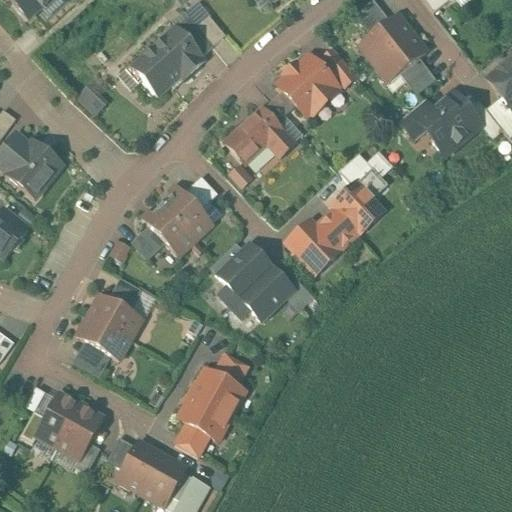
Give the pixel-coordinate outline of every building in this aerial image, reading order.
[(7,0),(28,22),(51,0),(7,0)] [(380,14),(362,28),(370,39),(388,24),(380,14)] [(397,18),(357,51),(371,69),(412,36),(397,18)] [(225,39),(209,20),(196,30),(212,49),(225,39)] [(175,30),(130,71),(156,100),(180,79),(183,83),(203,65),(200,62),(202,60),(201,59),(184,40),(175,30)] [(212,49),(196,30),(184,40),(201,59),(212,49)] [(412,36),(371,69),(387,88),(427,55),(412,36)] [(355,81),(333,53),(320,63),(326,72),(323,75),(336,90),(339,87),(342,91),(355,81)] [(309,60),(276,90),(294,110),(298,106),(308,116),(310,113),(319,113),(327,106),(327,98),(336,90),(323,75),(309,60)] [(511,64),(509,61),(485,81),(501,101),(511,113),(511,112),(511,64)] [(419,63),(400,77),(408,88),(427,73),(419,63)] [(104,107),(86,91),(77,100),(94,117),(104,107)] [(480,129),(453,97),(444,104),(443,104),(439,107),(439,108),(432,114),(420,124),(423,127),(434,140),(430,144),(443,159),(480,129)] [(501,101),(485,113),(507,142),(511,137),(511,112),(511,113),(501,101)] [(289,125),(270,104),(261,113),(280,134),(289,125)] [(423,104),(397,125),(409,139),(423,127),(420,124),(432,114),(423,104)] [(261,113),(224,146),(244,167),(266,147),(279,161),(292,148),(280,134),(261,113)] [(0,116),(0,142),(15,123),(2,114),(0,116)] [(27,150),(13,138),(0,154),(0,171),(6,176),(4,178),(33,203),(61,168),(45,155),(44,157),(32,147),(33,145),(32,144),(27,150)] [(250,183),(238,170),(229,178),(241,191),(250,183)] [(216,198),(200,181),(191,189),(208,206),(216,198)] [(355,186),(351,190),(330,210),(333,213),(357,238),(358,239),(382,215),(364,197),(355,186)] [(208,206),(191,189),(182,197),(199,214),(208,206)] [(176,191),(158,207),(196,247),(213,230),(176,191)] [(220,219),(208,206),(199,214),(211,227),(220,219)] [(158,207),(142,223),(179,262),(196,247),(158,207)] [(27,233),(1,213),(0,214),(0,258),(4,262),(27,233)] [(333,213),(315,230),(339,255),(357,238),(333,213)] [(296,236),(292,240),(284,247),(293,256),(290,259),(299,269),(303,266),(315,279),(320,274),(339,256),(339,255),(315,230),(311,225),(307,225),(296,236)] [(164,247),(147,229),(139,238),(155,255),(164,247)] [(155,255),(139,238),(130,246),(146,263),(155,255)] [(128,250),(117,244),(109,258),(120,264),(128,250)] [(217,297),(230,310),(270,272),(250,250),(218,281),(226,289),(217,297)] [(291,293),(270,272),(230,310),(242,323),(251,315),(259,323),(291,293)] [(134,304),(113,292),(107,303),(128,315),(134,304)] [(107,303),(103,300),(98,309),(97,309),(92,310),(87,319),(129,343),(141,322),(128,315),(107,303)] [(129,343),(87,319),(82,329),(83,333),(84,334),(79,343),(84,345),(104,357),(118,365),(129,343)] [(0,336),(0,363),(13,346),(0,336)] [(104,357),(84,345),(77,356),(98,368),(104,357)] [(247,369),(224,356),(213,377),(236,390),(247,369)] [(213,377),(204,373),(191,397),(230,419),(244,395),(236,390),(213,377)] [(44,422),(35,438),(36,439),(57,451),(80,409),(58,397),(44,422)] [(230,419),(191,397),(177,422),(186,427),(209,439),(217,444),(230,419)] [(80,409),(57,451),(78,462),(79,463),(88,446),(102,422),(80,409)] [(33,415),(19,440),(32,447),(36,439),(35,438),(44,422),(33,415)] [(209,439),(186,427),(174,448),(197,460),(209,439)] [(118,441),(106,464),(121,472),(134,450),(118,441)] [(139,442),(114,485),(138,499),(162,455),(139,442)] [(99,453),(88,446),(79,463),(78,462),(74,470),(86,477),(99,453)] [(162,455),(138,499),(162,511),(187,468),(162,455)] [(183,477),(171,500),(181,505),(194,483),(183,477)]
